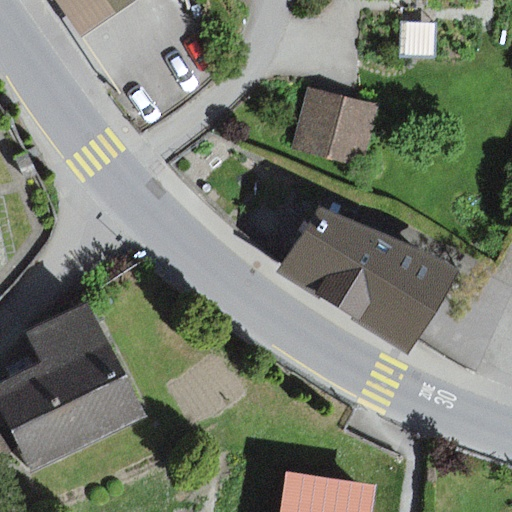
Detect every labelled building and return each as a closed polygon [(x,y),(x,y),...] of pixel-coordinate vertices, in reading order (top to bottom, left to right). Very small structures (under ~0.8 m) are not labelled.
[(48,0),(74,37),(128,0),(48,0)] [(375,105),(304,87),(288,150),(359,168),(375,105)] [(388,238),(304,203),(264,268),(393,349),(443,267),(388,238)] [(37,361),(0,379),(0,469),(16,456),(25,473),(142,416),(88,302),(26,332),(37,361)] [(372,511),(376,486),(286,473),(279,511),(372,511)]
